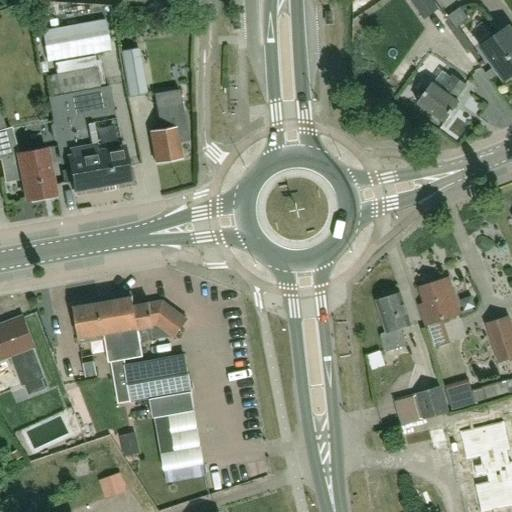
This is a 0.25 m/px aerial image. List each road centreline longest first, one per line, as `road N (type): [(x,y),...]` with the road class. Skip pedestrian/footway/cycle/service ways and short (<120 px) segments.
road 1 (primary): [(280,264),(304,423),(332,511)]
road 2 (primary): [(335,511),(319,260)]
road 3 (primary): [(267,0),(271,165)]
road 4 (primary): [(312,163),(293,0)]
road 5 (tertiary): [(346,224),(465,170)]
road 6 (primary): [(122,241),(249,241)]
road 7 (tertiary): [(465,170),(340,185)]
road 8 (primary): [(242,205),(122,241)]
road 9 (primary): [(0,262),(122,241)]
